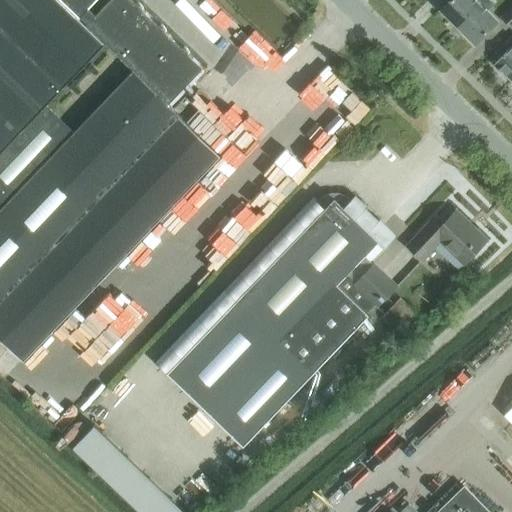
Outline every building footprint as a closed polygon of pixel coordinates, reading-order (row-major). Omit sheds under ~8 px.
[(60,2),(57,0),(0,0),(0,339),(24,362),(221,157),(167,106),(203,68),(132,0),(110,0),(85,26),(65,6),(66,5),(80,18),(97,0),(60,0),(61,0),(60,2)] [(451,0),(441,10),(458,27),(485,0),(451,0)] [(489,0),(485,0),(458,27),(475,44),(498,22),(487,11),(494,4),(489,0)] [(495,64),(510,80),(511,78),(511,39),(507,45),(510,49),(495,64)] [(325,209),(314,197),(225,290),(157,362),(244,446),(313,374),(369,315),(367,313),(375,304),(378,307),(397,286),(374,264),(373,265),(370,262),(395,236),(354,198),(352,200),(344,208),(334,199),(325,209)] [(487,241),(456,211),(441,226),(434,219),(407,246),(422,261),(440,242),(464,265),(487,241)] [(417,314),(400,299),(385,314),(402,330),(417,314)] [(95,426),(72,449),(138,511),(181,511),(183,510),(95,426)] [(488,511),(464,487),(439,511),(488,511)]
